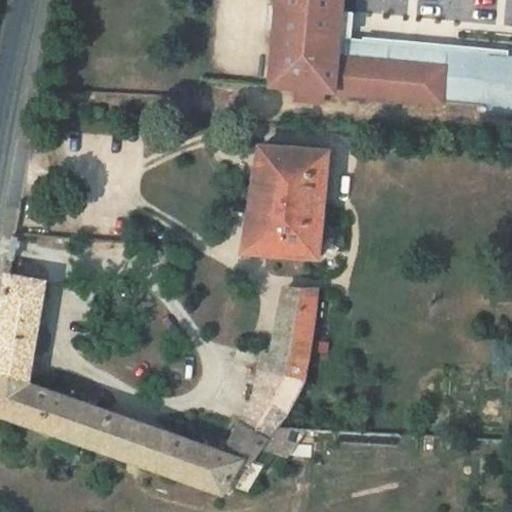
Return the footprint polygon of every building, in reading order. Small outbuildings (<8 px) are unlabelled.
[(278,0),(271,86),(303,89),(326,92),(336,93),(443,101),(444,92),(483,95),(483,104),(511,106),(511,47),(342,34),(343,28),(347,28),(349,3),(345,3),(345,0),(278,0)] [(326,92),(303,89),(302,101),(325,102),(326,92)] [(261,148),(253,205),(250,222),(245,254),(321,260),(324,222),(325,205),(330,152),(261,148)] [(265,447),(279,430),(307,379),(260,371),(257,392),(228,452),(30,384),(47,284),(8,276),(0,327),(0,415),(223,495),(229,485),(250,490),(275,453),(265,447)] [(511,303),(511,280),(490,279),(489,303),(511,303)] [(307,379),(318,290),(286,290),(272,353),(262,352),(260,371),(307,379)]
